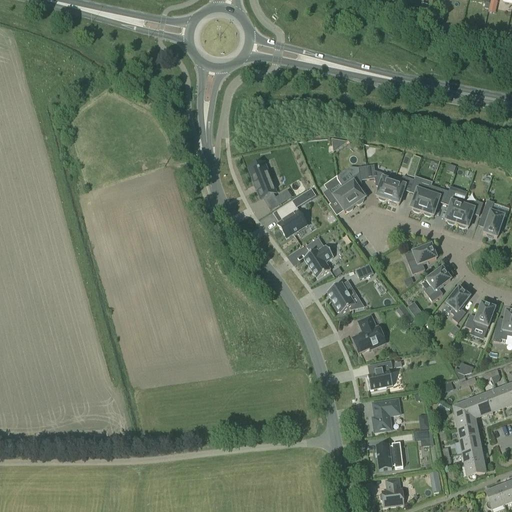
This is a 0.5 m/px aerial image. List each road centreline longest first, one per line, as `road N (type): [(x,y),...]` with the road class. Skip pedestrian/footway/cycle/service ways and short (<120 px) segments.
road 1 (unclassified): [(335,438),(311,339),(238,233),(210,172),(206,101),(213,67)]
road 2 (unclassified): [(335,438),(122,462),(0,464)]
road 3 (primary): [(247,47),(511,103)]
road 4 (residential): [(511,299),(475,287),(447,242),(392,220),(373,228)]
road 5 (primary): [(190,34),(44,0)]
